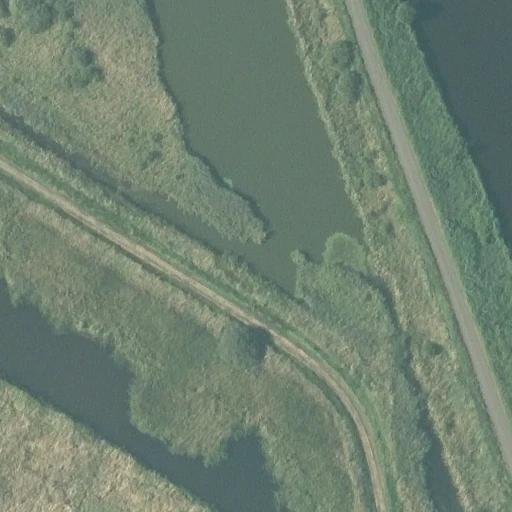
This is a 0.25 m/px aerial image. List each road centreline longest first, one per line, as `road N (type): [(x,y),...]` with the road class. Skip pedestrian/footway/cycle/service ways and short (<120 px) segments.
road 1 (track): [(386,511),(361,418),(328,373),(290,339),(0,155)]
road 2 (unclassified): [(511,462),(350,0)]
